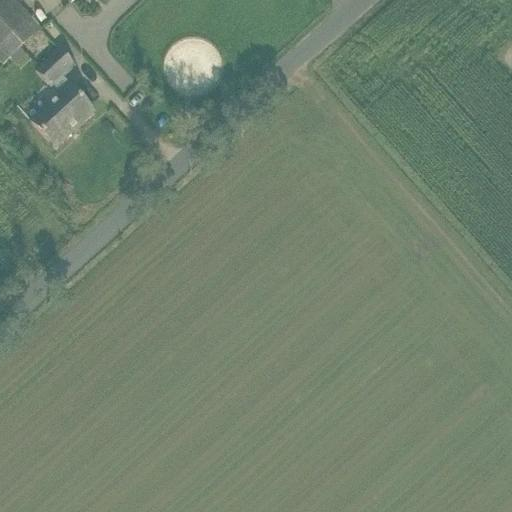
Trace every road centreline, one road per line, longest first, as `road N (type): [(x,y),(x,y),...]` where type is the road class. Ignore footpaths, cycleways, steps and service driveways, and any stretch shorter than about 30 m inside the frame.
road 1 (unclassified): [(0,329),(369,0)]
road 2 (unknown): [(173,174),(99,83),(90,43),(109,0)]
